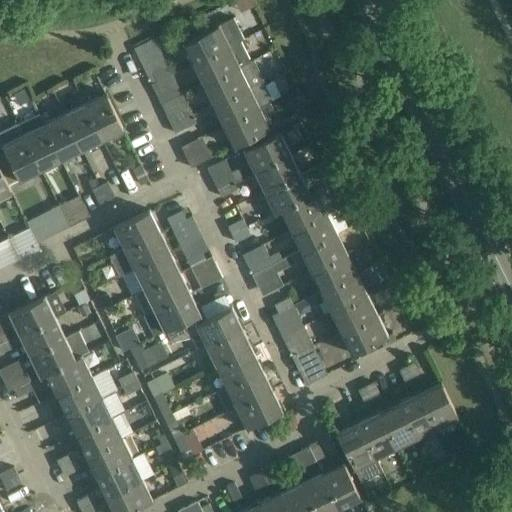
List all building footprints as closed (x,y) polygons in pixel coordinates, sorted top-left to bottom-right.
[(183,43),(193,63),(229,45),(229,46),(243,39),(233,17),(180,43),(181,44),(183,43)] [(229,45),(193,63),(203,83),(239,66),(250,61),(240,40),(243,39),(229,46),(229,45)] [(262,77),(253,59),(250,61),(239,66),(203,83),(213,104),(249,86),(263,79),(262,77)] [(152,73),(156,81),(171,73),(168,66),(152,73)] [(151,83),(154,91),(175,81),(171,73),(156,81),(151,83)] [(274,100),(263,79),(249,86),(213,104),(223,124),(259,107),(269,102),(274,100)] [(105,93),(84,103),(102,139),(123,129),(105,93)] [(259,107),(223,124),(234,146),(269,128),(279,123),(269,102),(259,107)] [(81,149),(102,139),(84,103),(64,113),(81,149)] [(176,122),(192,114),(188,107),(173,114),(176,122)] [(23,134),(40,169),(61,159),(43,123),(38,113),(18,123),(23,133),(23,134)] [(61,159),(81,149),(64,113),(44,123),(39,113),(38,113),(43,123),(61,159)] [(192,114),(176,122),(180,130),(195,122),(192,114)] [(254,170),(289,152),(279,132),(241,150),(241,151),(244,150),(254,170)] [(0,154),(0,168),(7,184),(18,178),(20,182),(21,181),(20,179),(40,169),(23,134),(23,133),(1,144),(5,152),(0,154)] [(211,157),(201,135),(180,146),(190,167),(211,157)] [(264,190),(299,173),(289,152),(254,170),(264,190)] [(148,179),(141,164),(133,168),(140,183),(148,179)] [(264,190),(274,212),(281,209),(309,194),(316,190),(322,187),(319,180),(312,166),(299,173),(264,190)] [(0,196),(11,191),(7,184),(0,168),(0,196)] [(228,173),(213,181),(217,188),(232,181),(241,176),(237,169),(228,173)] [(329,175),(319,180),(323,187),(332,182),(329,175)] [(99,185),(106,200),(114,196),(107,181),(99,185)] [(236,189),(232,181),(217,188),(221,196),(236,189)] [(91,188),(99,203),(106,200),(99,185),(91,188)] [(281,209),(290,229),(326,212),(316,190),(309,194),(281,209)] [(66,201),(58,205),(66,220),(69,226),(76,222),(66,201)] [(61,230),(69,226),(66,220),(58,205),(50,208),(61,230)] [(124,248),(159,231),(149,209),(113,226),(124,248)] [(166,217),(170,225),(185,218),(181,210),(166,217)] [(300,249),(336,232),(326,212),(290,229),(300,249)] [(192,215),(185,218),(170,225),(174,233),(195,222),(192,215)] [(231,234),(246,226),(242,218),(227,226),(231,234)] [(246,226),(231,234),(235,241),(250,234),(246,226)] [(39,248),(29,227),(22,231),(25,237),(24,237),(31,252),(39,248)] [(134,268),(169,251),(159,231),(124,248),(109,255),(119,276),(134,268)] [(310,270),(346,252),(336,232),(300,249),(310,270)] [(179,271),(169,251),(134,268),(144,289),(179,271)] [(186,258),(190,266),(205,259),(201,251),(186,258)] [(280,259),(277,252),(254,263),(257,270),(272,263),(280,259)] [(321,290),(356,273),(346,252),(310,270),(321,290)] [(190,266),(194,274),(215,263),(211,256),(205,259),(190,266)] [(277,271),(272,263),(257,270),(261,279),(277,271)] [(154,309),(189,292),(179,271),(144,289),(154,309)] [(366,294),(356,273),(321,290),(331,311),(366,294)] [(66,311),(55,290),(6,314),(7,315),(9,314),(19,334),(54,316),(66,311)] [(107,292),(98,296),(104,308),(113,304),(107,292)] [(165,330),(199,314),(202,320),(214,314),(210,307),(199,312),(189,292),(154,309),(164,330),(165,330)] [(366,294),(331,311),(341,332),(376,314),(366,294)] [(274,304),(277,311),(293,304),(289,297),(274,304)] [(86,303),(78,307),(81,314),(89,310),(86,303)] [(293,304),(277,311),(278,312),(271,315),(275,323),(297,312),(293,304)] [(200,333),(206,345),(241,328),(231,306),(220,311),(214,314),(202,320),(199,314),(165,330),(171,342),(200,333)] [(312,310),(301,315),(305,323),(316,318),(312,310)] [(341,332),(351,353),(379,339),(383,347),(396,340),(393,333),(387,335),(376,314),(341,332)] [(19,334),(29,354),(64,337),(54,317),(54,316),(19,334)] [(216,366),(251,348),(241,328),(206,345),(216,366)] [(29,354),(39,375),(81,355),(81,354),(88,350),(79,330),(65,337),(64,337),(29,354)] [(115,337),(122,351),(132,346),(125,332),(115,337)] [(294,345),(298,353),(313,345),(309,338),(294,345)] [(0,352),(12,347),(8,339),(0,342),(0,352)] [(147,347),(143,349),(139,343),(129,348),(139,369),(155,362),(147,347)] [(319,359),(313,345),(298,353),(291,356),(305,384),(327,374),(319,359)] [(261,368),(251,348),(216,366),(226,386),(261,368)] [(56,393),(91,376),(81,355),(39,375),(39,376),(46,373),(56,393)] [(406,365),(414,380),(422,376),(414,361),(406,365)] [(406,384),(414,380),(406,365),(399,369),(406,384)] [(236,406),(271,389),(261,368),(226,386),(236,406)] [(122,386),(136,379),(132,371),(118,378),(122,386)] [(153,396),(161,392),(174,385),(167,371),(146,382),(153,396)] [(10,381),(13,388),(29,381),(28,381),(25,373),(10,381)] [(91,376),(56,393),(65,413),(101,396),(102,396),(91,376)] [(139,387),(136,379),(122,386),(125,394),(139,387)] [(439,382),(419,391),(436,427),(458,417),(439,379),(438,379),(439,382)] [(32,389),(29,381),(13,388),(17,396),(32,389)] [(365,385),(373,400),(381,397),(373,381),(365,385)] [(373,400),(365,385),(358,389),(365,404),(373,400)] [(281,409),(271,389),(236,406),(246,428),(284,409),(284,408),(281,409)] [(399,401),(416,437),(436,427),(419,391),(399,401)] [(161,392),(153,396),(161,411),(169,407),(161,392)] [(65,413),(76,434),(111,416),(102,396),(101,396),(65,413)] [(416,437),(399,401),(378,412),(395,447),(416,437)] [(339,417),(331,402),(323,406),(331,421),(339,417)] [(375,457),(395,447),(378,412),(358,421),(375,457)] [(111,416),(76,434),(86,454),(121,437),(111,416)] [(173,437),(181,433),(174,419),(166,423),(173,437)] [(358,421),(336,432),(354,468),(354,467),(361,481),(382,470),(375,457),(358,421)] [(189,448),(181,433),(173,437),(181,452),(189,448)] [(96,475),(131,457),(121,437),(86,454),(96,475)] [(316,442),(309,445),(316,461),(324,457),(316,442)] [(308,464),(316,461),(309,445),(301,449),(308,464)] [(56,459),(60,466),(75,459),(71,452),(56,459)] [(142,478),(131,457),(96,475),(106,495),(142,478)] [(341,462),(321,471),(339,507),(360,496),(341,458),(340,459),(341,462)] [(75,459),(60,466),(64,475),(79,468),(75,459)] [(170,465),(180,485),(187,482),(177,462),(170,465)] [(268,465),(275,481),(283,477),(275,462),(268,465)] [(275,481),(268,465),(260,469),(267,484),(275,481)] [(0,477),(2,481),(17,474),(13,466),(0,472),(0,477)] [(327,511),(339,507),(321,471),(301,482),(315,511),(327,511)] [(17,474),(2,481),(6,489),(21,482),(17,474)] [(126,511),(152,499),(142,478),(106,495),(113,511),(126,511)] [(241,497),(234,482),(226,486),(233,501),(241,497)] [(280,491),(290,511),(315,511),(301,482),(280,491)] [(290,511),(280,491),(260,501),(265,511),(290,511)] [(76,500),(80,508),(95,500),(91,493),(76,500)] [(91,511),(99,509),(95,500),(80,508),(81,511),(91,511)] [(203,511),(201,506),(197,500),(189,504),(193,511),(203,511)] [(265,511),(260,501),(238,511),(265,511)] [(212,511),(208,503),(201,506),(203,511),(212,511)]
